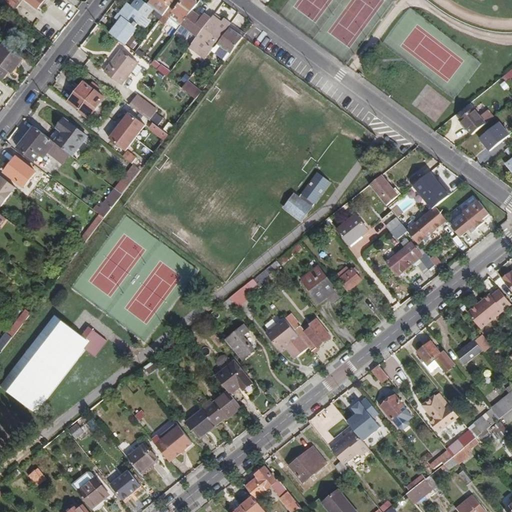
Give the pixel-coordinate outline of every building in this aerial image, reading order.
[(45,0),(0,0),(0,2),(12,11),(19,2),(17,0),(25,0),(38,10),(45,0)] [(151,0),(148,4),(163,17),(176,0),(151,0)] [(197,5),(191,0),(176,0),(163,17),(160,21),(165,24),(171,17),(172,18),(170,22),(177,28),(180,24),(181,25),(192,12),(197,5)] [(119,22),(110,33),(125,45),(137,29),(135,27),(143,15),(127,3),(115,19),(119,22)] [(201,19),(192,12),(181,25),(176,33),(182,38),(189,30),(197,37),(211,20),(205,15),(201,19)] [(227,27),(213,16),(211,20),(197,37),(190,47),(194,50),(196,47),(207,56),(212,50),(213,49),(210,47),(216,41),(227,27)] [(244,38),(246,35),(232,24),(230,27),(231,28),(244,38)] [(231,28),(220,44),(232,53),(244,38),(231,28)] [(12,74),(23,59),(0,40),(0,78),(2,80),(9,72),(12,74)] [(217,44),(216,45),(230,56),(232,53),(220,44),(217,44)] [(226,61),(230,56),(216,45),(213,49),(212,50),(226,61)] [(205,59),(207,56),(196,47),(194,50),(205,59)] [(122,85),(139,64),(123,51),(106,73),(122,85)] [(89,61),(84,68),(97,77),(102,70),(89,61)] [(167,77),(170,72),(161,65),(158,70),(167,77)] [(504,78),(498,82),(501,87),(507,82),(504,78)] [(182,89),(196,100),(201,93),(188,82),(182,89)] [(96,92),(100,88),(93,83),(89,87),(84,83),(69,103),(89,119),(104,98),(96,92)] [(132,94),(126,102),(146,118),(152,110),(132,94)] [(461,120),(473,135),(493,119),(488,114),(482,119),(474,109),(461,120)] [(151,120),(159,125),(165,116),(158,111),(151,120)] [(126,152),(146,126),(130,114),(110,139),(126,152)] [(70,154),(80,162),(95,143),(64,120),(50,139),(70,154)] [(491,152),(511,136),(511,134),(502,122),(481,138),(491,152)] [(151,129),(165,140),(169,135),(155,125),(151,129)] [(50,139),(36,128),(19,150),(34,161),(40,154),(44,149),(49,152),(63,163),(70,154),(50,139)] [(44,149),(40,154),(44,158),(49,152),(44,149)] [(131,153),(127,159),(132,164),(137,158),(131,153)] [(24,187),(35,173),(16,158),(5,172),(24,187)] [(127,159),(126,159),(122,164),(128,169),(132,164),(127,159)] [(128,169),(138,176),(141,171),(132,164),(128,169)] [(430,173),(431,172),(426,167),(417,175),(421,180),(430,173)] [(421,180),(414,186),(433,209),(435,207),(452,193),(441,181),(438,183),(436,180),(430,173),(421,180)] [(414,186),(421,180),(417,175),(410,181),(414,186)] [(394,192),(382,176),(370,186),(387,206),(401,195),(397,190),(394,192)] [(15,188),(2,178),(0,180),(0,206),(1,207),(15,188)] [(310,184),(299,199),(290,212),(302,221),(323,193),(310,184)] [(116,190),(98,213),(100,215),(105,218),(123,195),(116,190)] [(290,212),(299,199),(294,195),(285,209),(290,212)] [(491,217),(479,202),(464,214),(462,212),(448,223),(460,238),(469,231),(471,234),(491,217)] [(407,231),(418,245),(447,222),(435,207),(433,209),(405,229),(407,231)] [(82,239),(86,242),(105,218),(100,215),(82,239)] [(337,230),(350,245),(362,236),(368,231),(356,216),(337,230)] [(402,225),(397,218),(386,227),(391,234),(402,225)] [(402,225),(391,234),(397,240),(407,231),(405,229),(402,225)] [(362,236),(350,245),(352,248),(364,239),(362,236)] [(429,271),(435,266),(430,259),(425,253),(422,256),(420,253),(412,243),(388,264),(398,276),(415,263),(419,259),(429,271)] [(301,248),(298,244),(278,260),(282,264),(301,248)] [(435,255),(430,259),(435,266),(436,267),(441,262),(435,255)] [(424,275),(429,271),(419,259),(415,263),(424,275)] [(280,267),(276,262),(259,276),(262,281),(280,267)] [(337,290),(319,267),(302,281),(320,303),(337,290)] [(350,271),(348,267),(336,276),(349,292),(362,281),(353,269),(350,271)] [(503,280),(511,290),(511,273),(503,280)] [(234,303),(236,305),(246,298),(243,295),(257,284),(253,279),(230,298),(234,303)] [(511,305),(500,290),(492,297),(481,305),(480,304),(469,313),(481,329),(511,305)] [(481,305),(492,297),(491,295),(480,304),(481,305)] [(227,309),(234,303),(230,298),(223,304),(227,309)] [(31,314),(24,308),(6,332),(7,333),(12,338),(31,314)] [(313,352),(315,355),(319,351),(317,348),(330,338),(329,335),(317,319),(310,325),(311,327),(306,332),(291,314),(286,319),(290,325),(313,352)] [(108,341),(97,333),(95,335),(87,329),(82,335),(56,315),(1,386),(37,414),(87,350),(96,357),(108,341)] [(250,331),(245,325),(226,341),(243,362),(255,352),(243,337),(250,331)] [(301,361),(313,352),(290,325),(271,340),(284,356),(288,352),(292,356),(295,354),(301,361)] [(95,335),(97,333),(89,327),(87,329),(95,335)] [(0,341),(0,350),(2,352),(12,338),(7,333),(0,341)] [(485,352),(491,347),(482,335),(475,341),(476,341),(483,351),(485,352)] [(185,351),(189,348),(183,340),(179,344),(185,351)] [(483,351),(476,341),(457,356),(465,365),(483,351)] [(454,362),(446,352),(442,356),(431,343),(417,355),(428,369),(437,362),(444,370),(454,362)] [(298,363),(301,361),(295,354),(292,356),(298,363)] [(229,392),(231,395),(240,387),(244,392),(252,385),(235,362),(217,377),(229,392)] [(389,377),(380,366),(374,370),(383,382),(389,377)] [(350,410),(365,398),(354,385),(339,397),(350,410)] [(227,420),(241,408),(231,395),(229,392),(214,403),(211,400),(203,407),(204,410),(217,425),(217,426),(226,418),(227,420)] [(440,393),(436,397),(447,411),(452,407),(440,393)] [(511,410),(511,393),(492,410),(500,420),(504,417),(511,410)] [(383,407),(400,430),(404,430),(409,426),(410,422),(409,421),(414,418),(397,396),(390,402),(386,401),(382,403),(383,407)] [(440,432),(459,417),(452,407),(447,411),(436,397),(425,407),(436,420),(437,422),(434,425),(440,432)] [(355,431),(364,442),(381,428),(374,419),(380,414),(367,399),(361,404),(361,403),(353,409),(357,413),(358,415),(355,417),(348,423),(355,431)] [(199,439),(217,425),(204,410),(186,423),(199,439)] [(500,420),(492,410),(475,423),(484,434),(500,420)] [(140,421),(145,416),(142,412),(136,416),(140,421)] [(162,441),(179,427),(176,422),(158,436),(162,441)] [(475,423),(469,429),(472,433),(477,439),(484,434),(475,423)] [(84,433),(77,425),(70,431),(76,439),(84,433)] [(170,463),(193,444),(179,427),(162,441),(157,446),(170,463)] [(346,441),(333,452),(343,463),(344,465),(358,454),(363,454),(370,449),(364,442),(355,431),(345,439),(346,441)] [(472,433),(449,452),(454,458),(459,453),(458,451),(469,443),(470,444),(477,439),(472,433)] [(128,458),(142,475),(159,461),(146,444),(128,458)] [(327,464),(314,448),(291,466),(304,483),(327,464)] [(459,453),(454,458),(457,462),(466,455),(463,450),(459,453)] [(449,452),(448,451),(433,463),(434,464),(432,466),(434,469),(443,462),(445,464),(454,458),(449,452)] [(454,458),(445,464),(441,468),(444,470),(447,467),(448,470),(457,462),(454,458)] [(337,468),(345,479),(351,474),(344,465),(343,463),(337,468)] [(298,511),(302,509),(279,480),(277,482),(265,468),(256,475),(260,479),(248,489),(254,497),(256,499),(272,486),(282,498),(281,499),(291,511),(298,511)] [(37,469),(29,475),(38,486),(46,479),(37,469)] [(111,486),(124,501),(141,487),(129,471),(111,486)] [(473,481),(465,471),(459,476),(466,486),(473,481)] [(78,492),(93,511),(94,511),(115,495),(99,475),(93,479),(88,473),(72,485),(78,492)] [(425,480),(427,479),(424,476),(410,486),(411,488),(409,489),(411,492),(425,480)] [(433,490),(425,480),(411,492),(407,495),(415,505),(433,490)] [(324,504),(330,511),(355,511),(339,492),(324,504)] [(486,511),(474,496),(457,510),(459,511),(486,511)] [(266,511),(256,499),(254,497),(235,511),(266,511)]
